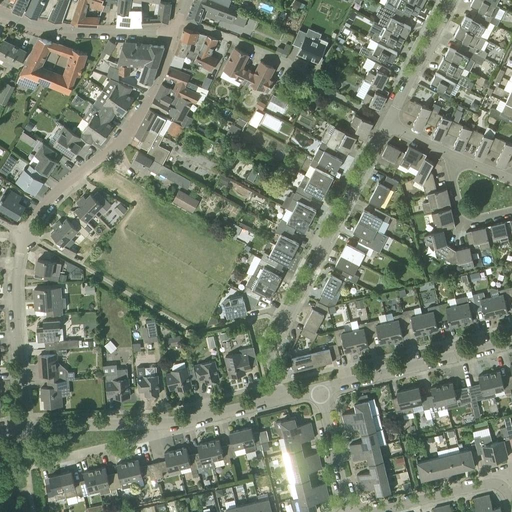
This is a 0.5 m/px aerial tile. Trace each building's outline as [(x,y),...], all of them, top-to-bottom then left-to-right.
[(13,7),(23,12),(28,0),(15,0),(15,3),(13,7)] [(58,0),(56,8),(53,8),(47,20),(62,22),(66,13),(70,0),(30,0),(25,12),(34,17),(35,16),(41,0),(45,1),(45,0),(58,0)] [(103,3),(103,0),(79,0),(71,24),(81,25),(97,25),(99,16),(85,16),(87,10),(86,10),(88,6),(102,10),(104,3),(103,3)] [(109,11),(110,5),(110,2),(119,3),(118,13),(129,14),(131,1),(130,0),(103,0),(103,3),(104,3),(102,10),(104,11),(109,11)] [(132,0),(133,1),(142,2),(142,0),(152,0),(161,2),(159,12),(156,12),(155,17),(143,17),(143,25),(168,23),(171,3),(161,1),(160,0),(132,0)] [(193,0),(188,16),(187,18),(199,23),(203,12),(201,11),(203,7),(208,9),(220,14),(218,18),(233,23),(234,21),(239,23),(245,25),(248,15),(243,14),(237,11),(238,10),(228,6),(214,0),(193,0)] [(387,0),(384,7),(404,17),(407,12),(416,16),(421,7),(422,7),(409,0),(387,0)] [(499,7),(496,5),(485,0),(473,0),(470,5),(480,10),(477,15),(490,22),(496,25),(500,20),(494,17),(499,7)] [(129,14),(118,13),(116,25),(129,26),(143,25),(143,17),(142,2),(133,1),(131,1),(129,14)] [(295,1),(292,7),(303,12),(306,6),(295,1)] [(380,18),(378,23),(397,33),(406,38),(411,27),(401,22),(404,17),(384,7),(379,17),(380,18)] [(292,15),(289,21),(295,23),(298,17),(292,15)] [(490,22),(477,15),(474,21),(465,16),(460,26),(479,36),(480,36),(484,27),(487,28),(490,22)] [(406,38),(397,33),(378,23),(377,23),(379,24),(374,33),(378,35),(375,41),(378,42),(388,48),(391,43),(400,47),(405,38),(406,38)] [(454,36),(464,41),(461,46),(474,53),(484,58),(487,52),(480,49),(485,39),(480,36),(479,36),(460,26),(454,36)] [(195,52),(198,53),(199,53),(207,35),(198,32),(183,29),(180,39),(191,42),(194,43),(197,43),(195,52)] [(199,53),(198,53),(195,59),(194,61),(195,61),(196,61),(212,69),(217,60),(210,57),(211,55),(210,54),(217,39),(207,35),(199,53)] [(305,36),(298,53),(319,62),(326,45),(328,41),(319,38),(318,41),(305,36)] [(63,46),(51,42),(39,38),(17,81),(35,88),(38,81),(49,85),(54,73),(39,67),(49,49),(60,53),(63,46)] [(195,59),(198,53),(195,52),(190,50),(190,46),(191,42),(180,39),(175,53),(169,67),(180,71),(185,56),(195,59)] [(115,44),(109,41),(109,40),(99,56),(102,58),(106,59),(115,44)] [(4,41),(0,48),(0,56),(18,66),(25,52),(4,41)] [(130,65),(135,66),(142,44),(124,42),(119,64),(119,65),(130,65)] [(336,42),(334,48),(337,49),(341,51),(343,45),(339,44),(336,42)] [(367,57),(375,62),(380,64),(383,58),(392,63),(397,52),(388,48),(378,42),(374,49),(366,47),(366,48),(362,46),(358,53),(367,57)] [(276,51),(275,52),(286,57),(291,45),(286,43),(284,48),(278,46),(276,51)] [(142,44),(135,66),(144,66),(145,62),(158,66),(164,45),(142,44)] [(87,53),(63,46),(60,53),(70,56),(63,77),(54,73),(49,85),(70,93),(75,81),(73,81),(76,73),(80,74),(87,53)] [(444,57),(443,57),(463,68),(468,58),(481,65),(484,58),(474,53),(461,46),(458,52),(449,47),(444,57)] [(235,79),(242,82),(249,69),(242,66),(248,55),(235,48),(224,69),(237,76),(235,79)] [(438,67),(448,72),(445,77),(455,83),(458,84),(470,90),(473,83),(469,81),(470,78),(465,75),(464,76),(459,74),(463,68),(443,57),(438,67)] [(118,74),(119,65),(119,64),(110,61),(110,66),(109,68),(118,74)] [(255,73),(249,69),(242,82),(249,86),(251,83),(268,91),(274,80),(269,78),(274,68),(261,61),(255,73)] [(144,66),(139,79),(152,83),(153,81),(158,66),(145,62),(144,66)] [(391,70),(380,64),(375,62),(371,71),(369,70),(364,79),(382,88),(391,70)] [(130,65),(119,65),(118,74),(130,74),(130,65)] [(165,77),(178,81),(175,90),(177,91),(176,93),(177,94),(192,102),(195,103),(200,93),(196,92),(199,86),(187,81),(189,75),(169,67),(169,66),(165,77)] [(431,83),(440,88),(437,93),(450,100),(453,94),(450,93),(455,83),(445,77),(436,73),(431,83)] [(128,94),(132,87),(110,78),(102,90),(109,95),(128,107),(134,98),(128,94)] [(364,79),(356,95),(363,98),(362,100),(380,109),(389,91),(382,88),(364,79)] [(0,101),(6,104),(13,89),(16,85),(10,82),(7,86),(6,86),(0,98),(0,101)] [(204,82),(201,87),(208,90),(210,85),(204,82)] [(192,102),(177,94),(176,97),(167,92),(170,87),(162,83),(155,97),(162,101),(162,102),(170,106),(176,107),(178,108),(174,116),(175,117),(173,120),(180,124),(182,120),(183,121),(192,102)] [(122,116),(128,107),(109,95),(102,90),(92,104),(112,117),(116,112),(122,116)] [(174,116),(178,108),(176,107),(170,106),(162,102),(162,101),(155,97),(151,105),(158,108),(174,116)] [(255,105),(262,110),(266,104),(258,99),(255,105)] [(410,100),(404,111),(416,117),(412,126),(421,130),(425,122),(431,110),(431,109),(410,100)] [(475,110),(478,105),(473,102),(470,108),(475,110)] [(511,117),(511,105),(506,102),(501,112),(492,108),(489,113),(505,121),(507,115),(511,117)] [(112,117),(92,104),(92,103),(82,118),(89,122),(107,134),(113,125),(109,122),(112,117)] [(433,137),(442,141),(446,132),(451,120),(451,119),(438,113),(441,106),(434,103),(431,109),(431,110),(425,122),(437,127),(433,137)] [(463,112),(461,111),(463,107),(458,105),(456,109),(451,119),(451,120),(458,123),(463,112)] [(166,117),(150,108),(141,124),(158,133),(166,117)] [(352,123),(348,132),(356,137),(363,141),(373,123),(355,114),(351,122),(352,123)] [(247,119),(240,115),(236,123),(243,127),(247,119)] [(260,121),(253,117),(249,124),(256,128),(260,121)] [(82,118),(88,122),(83,130),(77,126),(73,132),(84,139),(91,144),(94,139),(101,143),(107,134),(89,122),(82,118)] [(453,147),(462,151),(467,141),(472,129),(458,123),(451,120),(446,132),(457,137),(453,147)] [(177,137),(183,126),(174,121),(168,132),(177,137)] [(31,131),(35,125),(30,122),(26,127),(31,131)] [(138,144),(147,148),(154,152),(150,158),(163,164),(170,151),(158,145),(163,136),(158,133),(141,124),(136,134),(142,137),(138,144)] [(60,134),(54,143),(54,144),(73,157),(82,145),(80,144),(84,139),(73,132),(64,125),(58,133),(60,134)] [(235,140),(241,130),(232,125),(227,136),(235,140)] [(325,132),(320,141),(322,142),(337,149),(347,155),(356,137),(348,132),(339,128),(334,125),(330,134),(325,132)] [(467,141),(478,146),(474,155),(483,160),(488,148),(493,138),(472,129),(467,141)] [(23,131),(19,137),(25,141),(29,134),(23,131)] [(500,154),(496,163),(505,167),(511,150),(511,144),(493,136),(493,138),(488,148),(500,154)] [(57,161),(53,158),(57,152),(42,142),(34,155),(29,163),(30,163),(44,173),(48,175),(57,161)] [(322,142),(318,148),(313,158),(319,161),(318,161),(328,166),(336,171),(342,160),(334,155),(337,149),(322,142)] [(378,161),(387,165),(388,163),(397,168),(400,163),(405,152),(387,143),(378,161)] [(409,145),(405,152),(400,163),(408,167),(409,166),(418,170),(425,158),(427,154),(409,145)] [(150,158),(147,156),(138,151),(132,162),(141,167),(140,169),(146,172),(148,168),(158,173),(159,172),(168,177),(172,169),(163,164),(150,158)] [(237,156),(231,153),(227,159),(233,163),(237,156)] [(9,154),(0,169),(8,174),(17,158),(9,154)] [(310,178),(328,187),(334,176),(325,172),(328,166),(318,161),(319,161),(313,158),(310,165),(315,167),(310,178)] [(433,162),(425,158),(418,170),(414,179),(423,183),(425,194),(427,193),(437,190),(433,173),(429,171),(433,162)] [(41,179),(44,173),(30,163),(26,169),(24,168),(16,180),(35,194),(44,181),(41,179)] [(253,182),(255,177),(249,174),(247,179),(253,182)] [(229,179),(223,176),(219,182),(225,185),(229,179)] [(369,200),(378,205),(380,206),(389,189),(394,191),(398,182),(387,176),(383,184),(378,182),(369,200)] [(299,185),(296,192),(311,200),(314,194),(322,198),(328,187),(310,178),(304,188),(299,185)] [(447,188),(437,190),(427,193),(429,201),(422,203),(424,212),(433,210),(434,212),(451,207),(451,208),(447,188)] [(4,193),(0,198),(0,209),(17,219),(25,205),(18,201),(21,196),(10,189),(6,194),(4,193)] [(173,201),(193,212),(199,200),(180,190),(173,201)] [(80,199),(95,213),(99,208),(104,213),(111,205),(97,191),(93,196),(91,194),(86,198),(84,195),(80,199)] [(311,200),(296,192),(287,208),(292,211),(311,221),(316,210),(308,205),(311,200)] [(87,221),(95,213),(80,199),(77,203),(80,205),(75,210),(79,214),(75,218),(90,233),(95,228),(87,221)] [(121,215),(126,210),(119,203),(114,208),(121,215)] [(455,227),(451,208),(451,207),(434,212),(431,212),(434,222),(435,221),(438,231),(443,230),(455,227)] [(364,210),(358,221),(377,230),(382,220),(387,222),(391,216),(376,208),(373,214),(364,210)] [(282,219),(278,225),(293,233),(296,227),(305,232),(311,221),(292,211),(287,221),(282,219)] [(86,237),(90,233),(75,218),(71,222),(67,218),(62,222),(60,220),(56,223),(71,237),(78,230),(86,237)] [(228,229),(231,223),(224,219),(221,225),(228,229)] [(371,240),(377,230),(358,221),(353,231),(361,236),(358,242),(373,249),(377,243),(371,240)] [(509,238),(505,222),(485,226),(485,227),(489,244),(499,241),(500,243),(509,241),(509,238)] [(71,237),(56,223),(53,227),(55,230),(51,234),(63,245),(71,237)] [(236,239),(242,228),(234,223),(228,235),(236,239)] [(281,234),(275,244),(293,254),(299,243),(290,239),(293,233),(278,225),(275,231),(281,234)] [(489,244),(485,227),(466,232),(469,246),(470,246),(470,249),(480,247),(481,248),(490,246),(489,244)] [(444,258),(451,247),(446,245),(443,230),(438,231),(424,235),(426,244),(428,244),(435,248),(436,253),(444,258)] [(370,256),(373,249),(358,242),(355,247),(347,243),(341,254),(359,263),(365,253),(370,256)] [(262,256),(261,258),(276,266),(279,260),(288,265),(293,254),(275,244),(270,255),(264,252),(262,256)] [(62,251),(74,257),(77,252),(65,246),(62,251)] [(455,250),(451,247),(444,258),(452,263),(457,262),(464,266),(465,268),(474,266),(470,249),(470,246),(469,246),(455,250)] [(359,263),(341,254),(335,265),(344,269),(341,275),(356,283),(359,276),(354,274),(359,263)] [(480,257),(473,259),(475,266),(482,265),(480,257)] [(273,272),(276,266),(261,258),(258,264),(252,275),(258,278),(276,287),(282,276),(273,272)] [(58,281),(58,280),(60,274),(61,264),(54,262),(38,259),(36,271),(44,273),(43,279),(58,281)] [(247,286),(244,292),(260,300),(263,294),(270,298),(276,287),(258,278),(252,275),(251,274),(245,285),(247,286)] [(342,280),(339,279),(331,274),(321,292),(323,293),(318,302),(328,306),(335,304),(338,300),(333,298),(342,280)] [(469,283),(467,274),(461,276),(463,282),(464,282),(465,284),(469,283)] [(95,293),(94,285),(85,286),(86,294),(95,293)] [(62,314),(60,287),(34,289),(36,309),(48,308),(48,315),(62,314)] [(505,302),(511,300),(508,288),(498,290),(497,289),(491,287),(489,288),(492,297),(497,317),(504,315),(504,314),(508,313),(505,302)] [(473,294),(476,309),(482,307),(485,318),(489,317),(489,319),(497,317),(492,297),(489,288),(491,297),(485,298),(483,292),(473,294)] [(247,312),(247,310),(255,308),(260,300),(244,292),(242,295),(244,300),(224,305),(227,317),(247,312)] [(470,310),(476,309),(473,294),(472,295),(473,297),(462,299),(463,303),(457,305),(462,326),(469,324),(469,322),(473,321),(470,310)] [(438,305),(441,317),(447,316),(450,327),(454,326),(454,328),(462,326),(457,305),(450,307),(449,302),(438,305)] [(329,312),(327,307),(319,303),(315,310),(313,308),(304,326),(306,327),(315,332),(324,314),(327,316),(329,312)] [(441,317),(438,305),(428,308),(429,312),(422,314),(427,334),(434,333),(434,331),(438,330),(435,319),(441,317)] [(414,309),(403,312),(406,326),(412,324),(415,335),(419,334),(420,336),(427,334),(422,314),(415,315),(414,309)] [(401,327),(406,326),(403,312),(402,312),(403,314),(393,316),(394,320),(387,322),(392,343),(400,341),(399,339),(403,338),(401,327)] [(207,325),(218,323),(217,319),(215,317),(212,316),(207,325)] [(148,337),(157,336),(155,319),(146,320),(148,337)] [(372,334),(378,333),(380,344),(384,343),(385,345),(392,343),(387,322),(380,324),(379,319),(369,322),(372,334)] [(38,342),(55,341),(55,349),(66,348),(78,347),(77,346),(77,340),(77,339),(63,340),(63,328),(60,328),(60,320),(43,321),(44,326),(37,327),(38,342)] [(368,347),(366,336),(372,334),(369,322),(358,325),(359,329),(352,331),(357,351),(365,350),(364,348),(368,347)] [(306,327),(302,335),(313,340),(317,333),(315,332),(306,327)] [(357,351),(352,331),(346,332),(344,328),(334,331),(337,344),(337,346),(338,346),(337,343),(343,342),(345,352),(349,351),(350,353),(357,351)] [(229,339),(227,332),(220,333),(222,341),(229,339)] [(181,344),(179,335),(167,338),(169,347),(181,344)] [(207,337),(209,348),(216,346),(213,335),(207,337)] [(104,345),(109,351),(114,346),(109,340),(104,345)] [(329,348),(311,353),(314,365),(333,361),(332,358),(340,356),(337,346),(337,344),(329,346),(329,348)] [(250,365),(257,363),(253,346),(239,350),(240,353),(225,357),(230,377),(245,374),(244,371),(251,370),(250,365)] [(48,382),(59,381),(57,361),(57,355),(67,354),(66,348),(55,349),(55,354),(39,356),(40,377),(47,376),(48,382)] [(314,365),(311,353),(292,358),(295,370),(314,365)] [(202,364),(195,366),(199,380),(205,379),(206,383),(219,380),(214,361),(202,364)] [(186,367),(172,371),(172,373),(166,375),(170,390),(176,388),(177,390),(178,390),(180,390),(191,387),(189,379),(196,378),(193,366),(187,368),(186,367)] [(159,395),(157,375),(156,367),(144,368),(144,367),(137,367),(139,392),(145,391),(146,396),(159,395)] [(108,396),(114,395),(114,398),(129,397),(128,379),(127,368),(117,369),(117,374),(106,375),(108,396)] [(500,371),(489,373),(493,391),(503,389),(505,393),(511,392),(510,389),(508,380),(502,381),(500,371)] [(493,391),(489,373),(478,376),(483,396),(487,398),(494,397),(493,391)] [(62,405),(61,387),(67,387),(67,380),(66,380),(59,381),(48,382),(48,387),(41,388),(42,396),(44,395),(44,403),(45,407),(47,407),(48,407),(49,407),(50,407),(50,406),(62,405)] [(441,385),(446,403),(457,400),(452,382),(441,385)] [(430,388),(433,398),(427,399),(430,409),(429,409),(430,412),(436,410),(435,405),(446,403),(441,385),(430,388)] [(427,396),(421,398),(418,387),(407,389),(411,405),(421,402),(423,410),(429,409),(430,409),(427,399),(427,396)] [(478,405),(477,400),(474,388),(468,389),(471,402),(472,407),(476,406),(478,405)] [(395,412),(396,412),(397,418),(404,417),(403,414),(413,411),(411,405),(407,389),(397,392),(398,398),(392,399),(395,412)] [(464,403),(471,402),(468,389),(462,391),(464,403)] [(364,400),(363,395),(358,396),(359,401),(353,402),(354,407),(355,407),(356,411),(342,414),(344,422),(371,416),(370,409),(368,400),(367,399),(364,400)] [(362,434),(375,431),(371,416),(344,422),(346,430),(360,427),(362,434)] [(281,438),(284,437),(312,430),(310,422),(296,426),(295,421),(297,421),(295,417),(290,418),(289,418),(290,419),(274,423),(275,428),(281,438)] [(251,427),(240,430),(244,446),(246,453),(256,450),(255,446),(261,444),(258,432),(253,433),(251,427)] [(496,434),(498,442),(492,443),(496,460),(507,457),(503,441),(509,439),(505,427),(500,428),(501,433),(496,434)] [(234,448),(244,446),(240,430),(229,433),(232,444),(226,445),(229,457),(230,457),(236,456),(234,448)] [(314,438),(312,430),(284,437),(288,452),(302,449),(300,442),(314,438)] [(351,453),(379,446),(375,431),(362,434),(363,441),(349,445),(351,453)] [(490,434),(489,434),(480,437),(479,436),(474,437),(477,450),(482,448),(486,463),(496,460),(492,443),(490,434)] [(226,445),(221,447),(219,439),(208,442),(213,460),(223,457),(224,462),(230,460),(230,457),(229,457),(226,445)] [(202,462),(213,460),(208,442),(197,445),(199,452),(194,453),(197,469),(204,467),(202,462)] [(439,450),(440,455),(460,450),(458,445),(439,450)] [(369,464),(383,461),(379,446),(351,453),(353,461),(367,457),(369,464)] [(191,470),(197,469),(194,453),(188,455),(186,447),(175,450),(180,468),(190,465),(191,470)] [(304,456),(302,449),(288,452),(292,467),(320,460),(318,452),(304,456)] [(470,449),(460,452),(464,469),(474,466),(470,449)] [(169,470),(180,468),(175,450),(164,453),(169,470)] [(449,455),(453,472),(464,469),(460,452),(449,455)] [(449,455),(438,457),(443,474),(453,472),(449,455)] [(438,457),(428,460),(432,477),(443,474),(438,457)] [(138,459),(127,462),(132,479),(143,477),(138,459)] [(320,460),(292,467),(288,468),(290,476),(294,475),(296,482),(309,479),(308,472),(322,468),(320,460)] [(432,477),(428,460),(417,462),(421,479),(432,477)] [(359,483),(387,476),(383,461),(369,464),(371,471),(357,475),(359,483)] [(118,472),(113,473),(116,488),(122,487),(122,489),(133,486),(132,479),(127,462),(117,464),(118,472)] [(160,465),(154,466),(157,478),(161,477),(163,477),(160,465)] [(156,478),(157,478),(154,466),(148,468),(151,480),(156,478)] [(113,473),(107,474),(105,467),(94,470),(99,487),(109,485),(110,490),(111,489),(113,495),(118,494),(116,488),(113,473)] [(99,487),(94,470),(84,472),(85,480),(80,481),(83,493),(83,496),(90,495),(89,490),(99,487)] [(66,497),(77,494),(77,495),(83,493),(80,481),(74,482),(71,471),(61,474),(66,497)] [(49,496),(54,495),(55,500),(66,497),(61,474),(50,477),(51,483),(45,484),(49,496)] [(390,492),(387,476),(359,483),(360,491),(375,487),(376,495),(390,492)] [(309,479),(296,482),(299,497),(327,491),(325,483),(311,486),(309,479)] [(405,492),(412,490),(410,483),(403,484),(405,492)] [(327,491),(299,497),(303,511),(307,511),(317,510),(315,502),(329,499),(327,491)] [(481,497),(484,511),(501,511),(500,507),(492,509),(489,495),(481,497)] [(484,511),(481,497),(473,499),(476,511),(484,511)] [(258,501),(260,511),(271,511),(269,499),(258,501)] [(260,511),(258,501),(247,504),(249,511),(260,511)]
